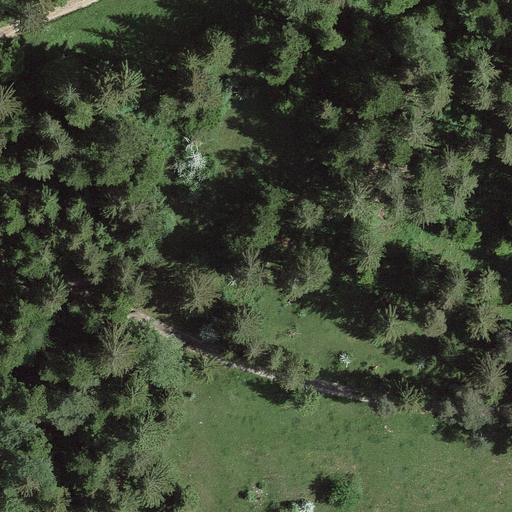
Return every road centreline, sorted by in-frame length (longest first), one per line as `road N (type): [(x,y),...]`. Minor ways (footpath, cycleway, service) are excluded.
road 1 (track): [(511,411),(337,388),(158,330),(0,254)]
road 2 (track): [(260,0),(301,7),(450,0)]
